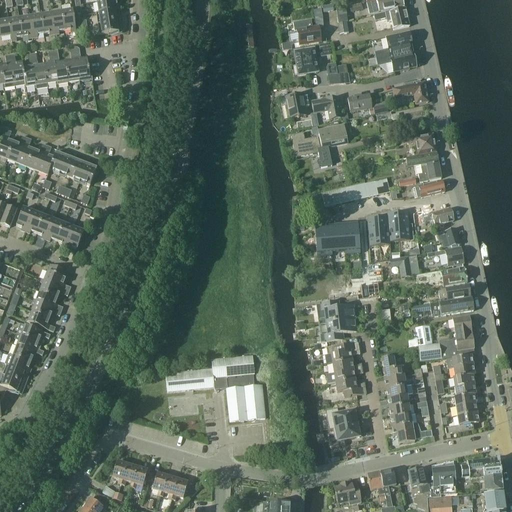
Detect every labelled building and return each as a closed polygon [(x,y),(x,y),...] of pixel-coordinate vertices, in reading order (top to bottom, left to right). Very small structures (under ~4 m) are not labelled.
[(117,7),(116,0),(97,3),(99,14),(120,10),(120,6),(117,7)] [(403,0),(379,0),(376,1),(379,12),(405,6),(403,0)] [(369,15),(379,12),(376,1),(370,2),(366,3),(369,15)] [(332,5),(323,7),(324,13),(333,11),(332,5)] [(70,6),(61,7),(62,13),(65,32),(72,31),(72,33),(76,33),(73,11),(71,11),(70,6)] [(410,27),(405,8),(390,12),(375,16),(376,22),(388,19),(388,22),(392,21),(394,31),(410,27)] [(345,9),(336,11),(337,24),(347,22),(345,9)] [(99,14),(101,24),(122,21),(120,10),(99,14)] [(300,10),(292,11),(293,19),(301,18),(300,10)] [(62,13),(51,14),(55,36),(59,35),(58,33),(65,32),(62,13)] [(51,14),(41,16),(44,35),(50,34),(51,37),(55,36),(51,14)] [(41,16),(30,18),(33,39),(37,39),(37,36),(44,35),(41,16)] [(30,18),(19,19),(22,38),(29,37),(29,40),(33,39),(30,18)] [(19,19),(9,21),(11,37),(12,43),(16,42),(15,39),(22,38),(19,19)] [(295,32),(289,33),(291,43),(298,42),(299,45),(320,41),(318,28),(313,29),(311,20),(293,23),(295,32)] [(0,22),(0,38),(11,37),(9,21),(0,22)] [(102,35),(124,32),(122,21),(101,24),(102,35)] [(339,36),(349,34),(347,23),(337,24),(339,36)] [(242,26),(244,49),(254,48),(251,25),(242,26)] [(374,53),(376,60),(413,52),(409,33),(385,39),(388,50),(374,53)] [(282,53),(291,51),(290,44),(281,46),(282,53)] [(79,50),(77,48),(74,49),(80,82),(81,82),(83,83),(90,82),(91,81),(90,78),(87,59),(81,60),(79,52),(79,50)] [(77,83),(80,82),(74,49),(69,49),(70,53),(72,62),(66,63),(69,84),(70,84),(72,84),(75,84),(77,83)] [(314,49),(294,53),(298,76),(318,73),(316,64),(317,64),(316,58),(315,58),(314,49)] [(49,57),(50,65),(44,66),(47,85),(58,83),(53,52),(48,53),(49,57)] [(57,52),(53,52),(58,83),(58,86),(69,84),(66,63),(59,64),(58,55),(57,52)] [(376,60),(369,62),(370,68),(377,66),(378,67),(386,65),(388,75),(417,68),(413,52),(376,60)] [(29,68),(23,69),(25,86),(25,88),(36,87),(32,55),(27,56),(29,68)] [(36,55),(32,55),(36,87),(47,85),(44,66),(38,67),(36,55)] [(15,56),(10,57),(15,88),(25,86),(23,69),(22,63),(16,64),(15,56)] [(7,66),(1,67),(3,86),(4,89),(15,88),(10,57),(5,58),(7,66)] [(395,101),(414,97),(416,106),(429,103),(425,83),(412,86),(412,84),(405,85),(405,88),(393,90),(395,101)] [(305,105),(303,95),(286,98),(290,120),(306,117),(304,105),(305,105)] [(350,114),(368,110),(369,116),(375,115),(373,109),(372,109),(370,96),(348,100),(350,114)] [(328,112),(330,121),(341,119),(337,99),(321,102),(312,103),(314,115),(328,112)] [(387,105),(373,109),(375,115),(388,112),(387,105)] [(388,120),(386,114),(377,116),(378,122),(388,120)] [(311,121),(296,124),(297,131),(312,128),(311,123),(311,121)] [(318,132),(319,138),(320,138),(320,141),(321,145),(327,144),(331,143),(332,148),(348,145),(344,126),(318,132)] [(0,158),(7,161),(14,143),(8,141),(11,133),(7,131),(0,148),(0,158)] [(292,137),(296,159),(318,154),(322,169),(332,167),(328,148),(327,144),(321,145),(320,141),(320,138),(319,138),(305,141),(303,135),(292,137)] [(413,144),(414,148),(417,148),(418,156),(437,152),(433,135),(410,140),(411,144),(413,144)] [(20,145),(14,143),(7,161),(15,164),(14,166),(16,167),(27,139),(23,137),(20,145)] [(19,165),(27,169),(34,151),(28,149),(31,141),(27,139),(16,167),(18,168),(19,165)] [(40,153),(34,151),(27,169),(35,172),(35,174),(36,175),(47,147),(43,145),(40,153)] [(52,149),(47,147),(36,175),(38,175),(39,173),(48,177),(50,171),(54,159),(48,156),(52,149)] [(71,159),(72,156),(67,154),(63,153),(62,155),(56,153),(54,159),(50,171),(60,175),(70,179),(77,161),(71,159)] [(406,159),(407,167),(439,162),(437,153),(406,159)] [(91,166),(92,164),(88,162),(83,161),(82,163),(77,161),(70,179),(80,183),(90,187),(97,169),(96,169),(91,166)] [(338,173),(347,171),(346,164),(337,166),(338,173)] [(442,180),(438,164),(427,166),(421,167),(422,174),(418,175),(419,176),(420,184),(442,180)] [(419,176),(418,175),(422,174),(421,167),(414,168),(415,176),(419,176)] [(400,188),(416,185),(415,179),(399,183),(400,188)] [(386,180),(321,195),(322,200),(324,209),(389,194),(386,180)] [(417,200),(445,193),(442,181),(414,189),(417,200)] [(32,191),(37,193),(40,186),(34,184),(32,191)] [(17,211),(7,207),(0,224),(10,229),(17,211)] [(22,232),(26,233),(33,213),(23,209),(16,227),(23,229),(22,232)] [(430,209),(414,211),(415,218),(421,217),(432,214),(430,209)] [(432,214),(421,217),(423,224),(433,221),(435,227),(454,222),(451,209),(432,214)] [(44,217),(33,213),(26,233),(29,234),(30,232),(37,235),(44,217)] [(408,213),(397,214),(400,243),(414,242),(412,225),(409,226),(408,213)] [(397,214),(387,215),(387,218),(389,244),(390,244),(400,243),(397,214)] [(42,239),(46,241),(54,221),(44,217),(37,235),(43,237),(42,239)] [(421,217),(415,218),(417,226),(423,224),(421,217)] [(387,218),(377,219),(380,248),(390,247),(390,244),(389,244),(387,218)] [(377,219),(367,220),(369,248),(380,248),(377,219)] [(49,242),(50,240),(57,242),(64,225),(54,221),(46,241),(49,242)] [(358,223),(343,224),(345,253),(345,256),(360,255),(358,223)] [(343,224),(330,225),(332,254),(345,253),(343,224)] [(62,247),(66,249),(74,228),(64,225),(57,242),(63,245),(62,247)] [(330,225),(314,226),(317,258),(332,257),(332,254),(330,225)] [(77,250),(84,232),(74,228),(66,249),(70,250),(70,248),(77,250)] [(459,248),(458,246),(460,245),(456,229),(440,234),(445,249),(451,247),(452,250),(459,248)] [(425,255),(427,255),(432,254),(431,246),(423,248),(425,255)] [(464,265),(461,249),(432,254),(427,255),(428,259),(440,257),(442,267),(448,266),(448,268),(464,265)] [(408,259),(390,261),(391,267),(399,266),(401,279),(411,278),(411,277),(410,267),(409,265),(408,259)] [(44,281),(42,280),(41,282),(69,293),(71,289),(63,285),(65,280),(63,279),(66,271),(50,266),(44,281)] [(416,266),(410,267),(411,277),(418,276),(416,266)] [(467,284),(465,269),(415,277),(417,287),(442,282),(443,288),(467,284)] [(43,285),(40,293),(58,300),(60,294),(68,297),(69,293),(41,282),(41,284),(43,285)] [(370,284),(362,284),(363,295),(371,294),(370,284)] [(446,291),(438,292),(440,303),(448,302),(470,299),(468,287),(446,291)] [(37,301),(34,300),(34,302),(61,313),(63,309),(55,306),(58,300),(40,293),(37,301)] [(472,298),(470,299),(448,302),(450,315),(474,311),(472,298)] [(35,305),(32,313),(50,320),(52,314),(60,317),(61,313),(34,302),(33,304),(35,305)] [(450,315),(448,302),(440,303),(430,305),(432,318),(450,315)] [(319,325),(326,324),(354,320),(354,318),(355,317),(355,313),(353,312),(353,307),(338,309),(337,303),(316,306),(319,325)] [(13,306),(10,305),(7,314),(12,316),(16,307),(13,306)] [(423,306),(411,308),(412,314),(424,312),(423,306)] [(55,329),(48,326),(50,320),(32,313),(29,321),(26,320),(26,322),(54,333),(55,329)] [(438,345),(417,348),(420,364),(445,361),(451,359),(470,356),(474,356),(472,337),(471,333),(469,317),(453,319),(453,320),(456,339),(438,342),(438,345)] [(5,319),(1,329),(6,331),(9,324),(14,326),(15,323),(5,319)] [(354,320),(326,324),(319,325),(321,344),(340,342),(339,335),(356,333),(356,328),(356,327),(356,323),(355,322),(354,320)] [(20,324),(16,335),(41,345),(44,338),(48,340),(50,336),(20,324)] [(418,347),(432,345),(429,327),(415,330),(418,347)] [(16,335),(14,340),(19,342),(17,347),(37,355),(42,357),(43,353),(39,351),(41,345),(16,335)] [(328,362),(332,361),(332,365),(352,361),(351,356),(360,355),(359,350),(358,344),(341,346),(326,349),(327,355),(328,362)] [(17,347),(13,357),(31,364),(33,358),(36,359),(37,355),(17,347)] [(8,355),(4,365),(6,366),(9,367),(27,374),(29,375),(31,371),(29,370),(31,364),(13,357),(8,355)] [(451,359),(445,361),(447,370),(453,369),(472,366),(470,356),(451,359)] [(254,375),(252,357),(211,362),(212,371),(213,380),(214,389),(215,391),(226,390),(244,388),(254,387),(253,375),(254,375)] [(395,357),(380,359),(384,381),(404,377),(402,368),(397,369),(395,357)] [(354,371),(352,361),(332,365),(334,374),(354,371)] [(6,366),(0,381),(0,386),(1,387),(7,389),(22,395),(28,380),(25,379),(27,374),(9,367),(6,366)] [(472,366),(453,369),(455,379),(472,376),(474,376),(472,366)] [(214,389),(213,380),(212,371),(166,376),(168,393),(214,389)] [(334,374),(335,384),(355,380),(354,371),(334,374)] [(433,373),(435,382),(443,381),(443,376),(441,376),(440,372),(433,373)] [(455,379),(453,379),(455,388),(473,385),(472,376),(455,379)] [(404,377),(384,381),(386,390),(406,386),(404,377)] [(356,385),(355,380),(335,384),(337,394),(343,393),(344,399),(367,395),(365,384),(356,385)] [(442,381),(444,381),(443,381),(435,382),(436,387),(437,392),(443,390),(442,386),(442,381)] [(473,385),(455,388),(456,398),(473,395),(475,395),(473,385)] [(262,386),(254,387),(244,388),(248,422),(265,420),(262,386)] [(406,386),(386,390),(386,392),(388,400),(407,396),(412,396),(410,386),(406,386)] [(226,390),(230,424),(248,422),(244,388),(226,390)] [(456,398),(454,398),(456,408),(475,404),(473,395),(456,398)] [(407,396),(388,400),(388,405),(389,409),(409,405),(407,396)] [(420,409),(421,413),(428,412),(426,403),(417,404),(418,410),(420,409)] [(475,404),(456,408),(458,417),(476,413),(475,404)] [(409,405),(389,409),(391,419),(410,415),(409,405)] [(344,408),(328,411),(329,416),(334,415),(337,428),(357,425),(355,412),(345,413),(344,408)] [(459,427),(446,429),(447,436),(474,431),(473,425),(478,424),(476,413),(458,417),(459,427)] [(410,415),(391,419),(392,428),(417,424),(415,414),(410,415)] [(417,424),(392,428),(394,438),(397,437),(398,444),(423,439),(427,439),(432,438),(433,438),(432,432),(431,432),(420,434),(417,424)] [(337,428),(330,429),(332,442),(333,448),(345,446),(344,440),(360,437),(357,425),(337,428)] [(484,477),(483,472),(489,471),(490,478),(501,476),(499,459),(467,462),(468,467),(461,467),(462,479),(469,478),(469,480),(482,479),(481,478),(484,477)] [(118,485),(121,486),(127,466),(117,463),(112,479),(119,481),(118,485)] [(416,496),(413,505),(416,506),(428,510),(427,500),(428,499),(428,500),(432,500),(441,499),(441,496),(455,495),(455,487),(456,487),(453,463),(431,467),(433,477),(431,478),(431,482),(433,482),(433,484),(430,485),(432,493),(431,494),(424,495),(416,496)] [(137,468),(127,466),(121,486),(125,487),(126,483),(131,484),(133,484),(137,468)] [(148,472),(137,468),(133,484),(131,484),(130,488),(135,490),(136,486),(143,488),(148,472)] [(422,470),(407,473),(411,490),(422,488),(424,495),(431,494),(432,493),(430,485),(426,485),(422,470)] [(393,471),(380,473),(386,501),(387,507),(392,506),(391,500),(389,488),(396,486),(393,471)] [(490,478),(489,471),(483,472),(484,477),(484,482),(481,480),(472,481),(472,486),(484,484),(485,486),(480,487),(481,494),(503,491),(501,476),(490,478)] [(378,490),(380,496),(381,502),(386,501),(380,473),(367,476),(371,492),(378,490)] [(163,498),(164,494),(163,493),(168,478),(158,475),(153,490),(160,492),(158,496),(163,498)] [(170,495),(169,499),(172,500),(178,481),(168,478),(163,493),(164,494),(170,495)] [(184,499),(188,484),(178,481),(172,500),(175,501),(176,497),(184,499)] [(349,507),(361,504),(358,489),(353,490),(352,485),(350,486),(349,483),(341,485),(341,487),(335,489),(338,505),(348,503),(349,507)] [(113,500),(117,501),(119,495),(115,494),(115,493),(106,488),(102,494),(113,500)] [(485,500),(482,500),(483,511),(492,511),(506,510),(504,493),(485,495),(485,500)] [(123,496),(119,495),(117,501),(127,504),(129,497),(123,496)] [(432,500),(428,500),(428,511),(451,511),(451,506),(459,505),(458,498),(451,499),(450,498),(441,499),(432,500)] [(91,499),(84,508),(88,511),(99,511),(103,508),(91,499)]
